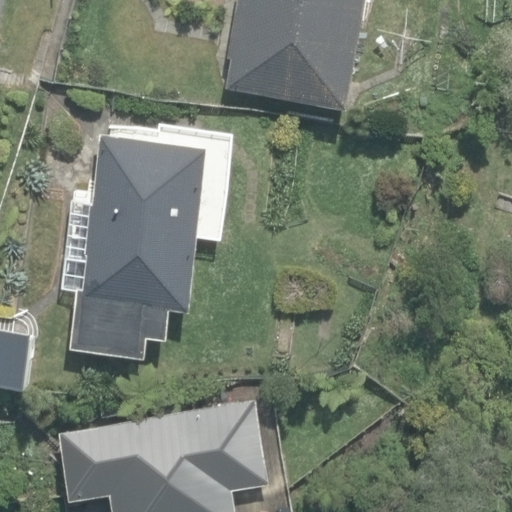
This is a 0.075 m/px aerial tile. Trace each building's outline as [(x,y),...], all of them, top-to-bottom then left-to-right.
[(233,83),(355,103),(372,0),(242,0),(233,54),(238,54),(233,83)] [(422,58),(427,14),(386,10),(381,54),(422,58)] [(77,344),(154,352),(156,333),(176,335),(179,304),(199,307),(216,140),(106,129),(99,199),(76,196),(67,285),(83,287),(77,344)] [(0,378),(34,383),(41,327),(0,321),(0,378)] [(119,487),(123,511),(303,511),(303,509),(288,511),(254,511),(249,480),(278,475),(264,393),(65,429),(77,495),(119,487)]
